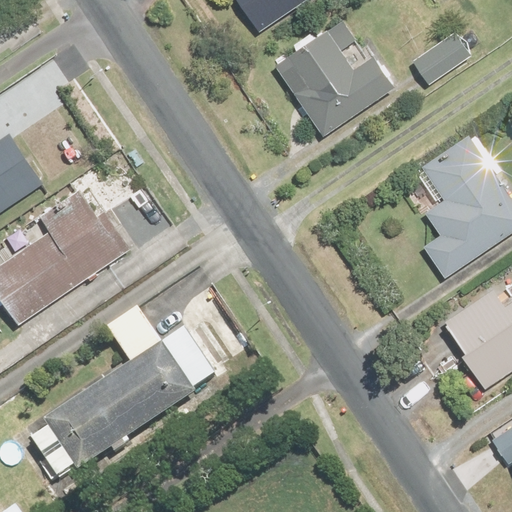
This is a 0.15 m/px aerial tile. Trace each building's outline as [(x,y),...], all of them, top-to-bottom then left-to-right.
[(319,0),(235,0),(262,39),(319,0)] [(328,33),(272,70),(323,146),(401,95),(378,61),(356,75),(328,33)] [(457,36),(414,66),(430,90),(474,61),(457,36)] [(0,219),(46,188),(11,136),(0,142),(0,219)] [(511,235),(511,208),(466,141),(417,172),(440,206),(422,220),(435,241),(419,252),(441,283),(511,235)] [(51,236),(0,270),(0,301),(21,332),(135,254),(107,214),(99,219),(82,194),(41,221),(51,236)] [(511,303),(459,339),(491,387),(511,373),(511,303)] [(162,348),(141,311),(107,333),(131,369),(43,428),(48,436),(31,446),(42,463),(59,452),(63,457),(47,467),(58,485),(76,475),(80,479),(194,399),(218,380),(186,332),(162,348)] [(511,426),(498,436),(511,457),(511,426)]
